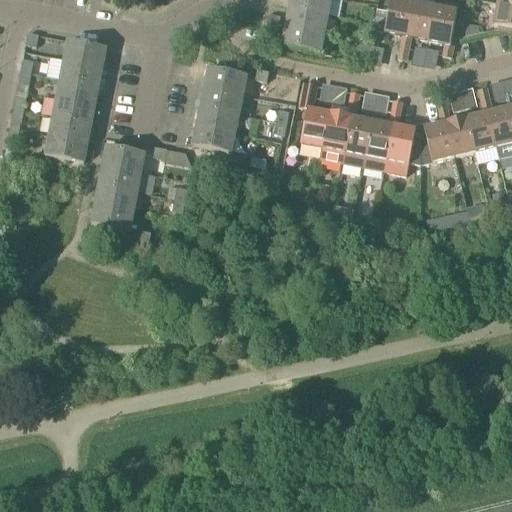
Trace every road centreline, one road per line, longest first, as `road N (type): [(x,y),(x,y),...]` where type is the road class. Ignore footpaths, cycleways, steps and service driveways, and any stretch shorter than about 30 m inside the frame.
road 1 (unclassified): [(511,327),(67,423)]
road 2 (residential): [(213,9),(246,58),(405,90),(511,64)]
road 3 (residential): [(89,28),(161,42),(213,9)]
road 4 (unclassified): [(67,423),(72,466),(61,490),(0,507)]
